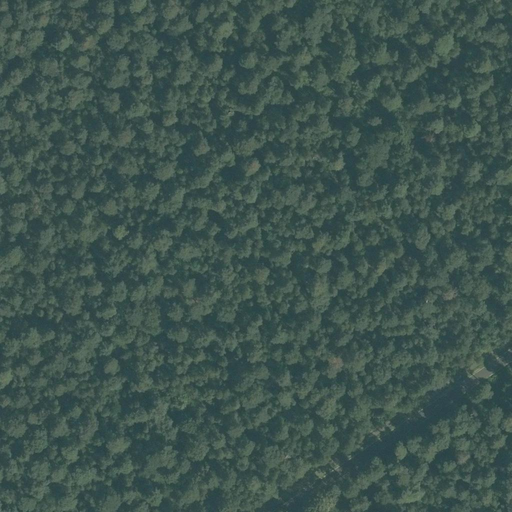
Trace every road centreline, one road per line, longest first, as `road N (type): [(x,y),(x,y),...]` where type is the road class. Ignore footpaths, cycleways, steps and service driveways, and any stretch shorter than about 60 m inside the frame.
road 1 (tertiary): [(281,511),(511,354)]
road 2 (track): [(335,0),(413,136),(511,68)]
